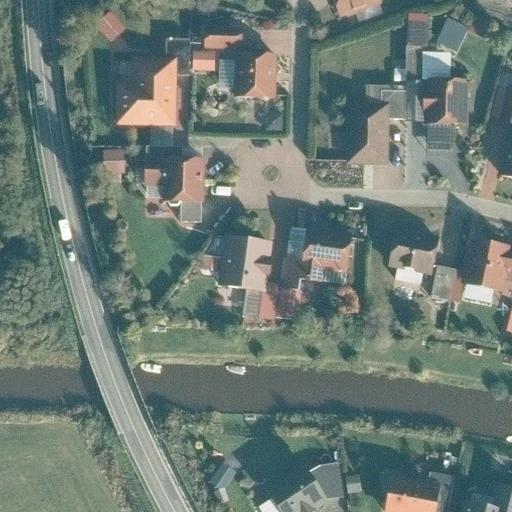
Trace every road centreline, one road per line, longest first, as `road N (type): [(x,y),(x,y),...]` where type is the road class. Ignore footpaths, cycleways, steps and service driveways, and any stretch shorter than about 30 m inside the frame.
road 1 (tertiary): [(42,0),(52,129),(96,332),(176,511)]
road 2 (residential): [(511,217),(463,205),(300,202),(304,0)]
road 3 (unknown): [(299,163),(170,153)]
